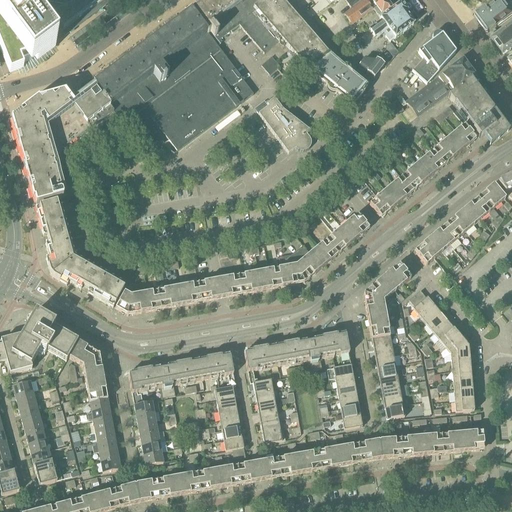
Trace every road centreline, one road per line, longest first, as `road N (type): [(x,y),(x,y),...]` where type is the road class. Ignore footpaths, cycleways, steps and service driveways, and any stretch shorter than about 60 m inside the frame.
road 1 (residential): [(318,156),(297,159),(255,192),(139,212),(133,183),(140,178),(131,165)]
road 2 (residential): [(385,496),(488,481),(485,378),(492,367)]
road 3 (residential): [(511,97),(444,7),(377,87)]
road 4 (residential): [(379,462),(352,323),(337,305)]
road 5 (residential): [(492,367),(481,342),(395,246)]
road 6 (residential): [(139,504),(116,361)]
road 7 (tertiary): [(493,159),(387,239)]
road 8 (residential): [(258,483),(235,353)]
road 9 (tertiary): [(119,337),(6,270)]
road 10 (tertiary): [(395,246),(493,159)]
road 11 (tertiary): [(0,285),(115,345)]
road 12 (residential): [(35,511),(0,387)]
road 13 (residential): [(289,0),(377,87)]
road 14 (residential): [(160,0),(62,70)]
